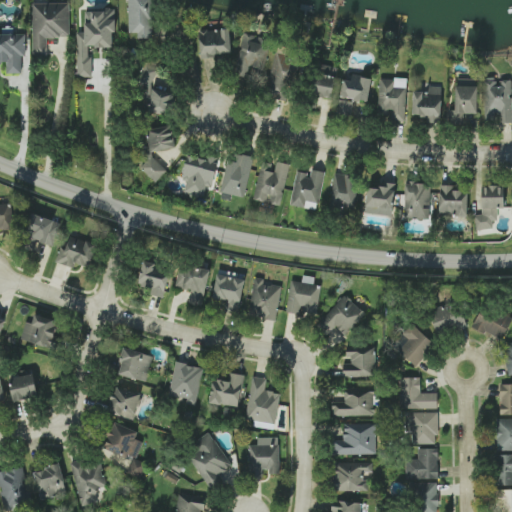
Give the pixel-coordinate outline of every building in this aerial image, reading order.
[(128,0),(129,32),(138,33),(138,38),(153,38),(153,0),(128,0)] [(70,37),(70,3),(33,3),(33,58),(47,58),(47,37),(70,37)] [(91,77),(91,47),(115,47),(115,10),(85,10),(85,32),(77,32),(77,77),(91,77)] [(230,28),(199,29),(200,56),(231,55),(230,28)] [(26,33),(0,33),(0,62),(6,62),(7,74),(22,73),(22,57),(26,56),(26,33)] [(263,72),(271,40),(244,34),(235,74),(247,77),(249,68),(263,72)] [(266,94),(290,99),(298,61),(289,59),(292,49),(276,46),(266,94)] [(137,83),(150,88),(157,70),(145,65),(137,83)] [(336,77),(314,73),(311,95),(332,99),(336,77)] [(372,78),(352,75),(351,81),(343,80),(338,114),(351,115),(354,100),(369,102),(372,78)] [(405,121),(407,79),(380,78),(378,111),(392,111),(392,121),(405,121)] [(511,79),(485,80),(486,121),(511,120),(511,79)] [(478,114),(478,86),(456,85),(456,110),(449,110),(449,123),(465,123),(466,113),(478,114)] [(442,87),(428,86),(428,92),(414,91),(413,115),(426,116),(426,122),(441,123),(442,87)] [(174,113),(175,91),(151,90),(150,112),(174,113)] [(150,151),(175,149),(173,126),(148,129),(150,151)] [(253,156),(239,154),(237,161),(227,160),(220,198),(231,200),(232,195),(246,197),(253,156)] [(155,182),(167,171),(152,155),(140,167),(155,182)] [(221,159),(207,155),(206,160),(189,155),(182,178),(212,187),(221,159)] [(289,164),(277,161),(275,172),(260,169),(254,200),(281,205),(289,164)] [(325,171),(310,169),(310,173),(297,171),(291,205),(318,210),(325,171)] [(358,176),(334,175),(333,207),(356,209),(358,176)] [(395,183),(389,183),(388,188),(368,187),(367,215),(393,216),(395,183)] [(405,218),(430,218),(431,184),(406,183),(405,218)] [(468,191),(454,191),(454,185),(440,185),(440,214),(468,215),(468,191)] [(505,186),(482,186),(483,215),(476,215),(476,229),(496,229),(496,208),(505,208),(505,186)] [(12,204),(0,204),(0,230),(13,230),(12,204)] [(61,223),(35,214),(24,248),(49,257),(61,223)] [(74,268),(76,263),(90,268),(97,245),(66,235),(56,262),(74,268)] [(139,285),(153,287),(151,296),(165,297),(169,272),(156,270),(157,263),(143,261),(139,285)] [(202,305),(211,271),(181,263),(175,286),(191,290),(188,302),(202,305)] [(247,278),(220,270),(212,297),(227,301),(226,307),(238,310),(247,278)] [(286,311),(317,316),(321,285),(314,284),(315,277),(303,275),(302,282),(291,281),(286,311)] [(282,284),(254,280),(249,316),(277,320),(282,284)] [(336,327),(345,336),(366,314),(346,295),(319,324),(329,334),(336,327)] [(467,325),(459,301),(429,311),(437,335),(467,325)] [(472,326),(501,341),(511,319),(511,318),(484,304),(472,326)] [(26,322),(21,338),(56,349),(64,323),(36,314),(33,324),(26,322)] [(435,346),(413,323),(397,339),(405,347),(400,351),(414,366),(435,346)] [(376,377),(376,347),(348,347),(348,363),(344,363),(344,377),(376,377)] [(148,381),(153,355),(124,349),(118,375),(148,381)] [(204,368),(176,362),(169,395),(187,399),(186,403),(196,405),(204,368)] [(243,374),(233,373),(232,381),(212,379),(210,404),(241,406),(243,374)] [(38,397),(35,375),(10,378),(13,401),(38,397)] [(267,378),(253,376),(246,423),(276,428),(281,393),(266,391),(267,378)] [(437,408),(437,393),(421,393),(420,377),(400,378),(400,409),(437,408)] [(500,414),(511,414),(511,383),(500,384),(500,414)] [(141,393),(115,387),(108,412),(135,419),(141,393)] [(374,415),(373,388),(345,389),(346,404),(332,405),(333,416),(374,415)] [(437,412),(410,412),(410,444),(438,444),(437,412)] [(511,418),(497,419),(498,451),(511,450),(511,418)] [(139,432),(115,422),(104,448),(133,460),(127,473),(139,478),(146,463),(136,459),(143,442),(136,439),(139,432)] [(376,455),(377,424),(344,423),(344,441),(332,441),(332,454),(376,455)] [(192,443),(196,451),(190,455),(206,483),(231,469),(211,432),(192,443)] [(280,472),(279,437),(257,437),(258,444),(249,445),(250,477),(263,476),(263,473),(280,472)] [(439,478),(438,448),(418,448),(418,459),(406,459),(406,479),(439,478)] [(100,458),(72,464),(81,506),(99,502),(96,488),(106,485),(100,458)] [(371,491),(371,463),(334,463),(334,491),(371,491)] [(41,500),(68,494),(60,464),(33,471),(41,500)] [(23,467),(0,472),(0,487),(6,510),(32,503),(23,467)] [(438,511),(437,482),(411,483),(412,500),(421,499),(421,511),(438,511)] [(176,496),(176,511),(201,511),(201,510),(206,510),(205,495),(176,496)]
